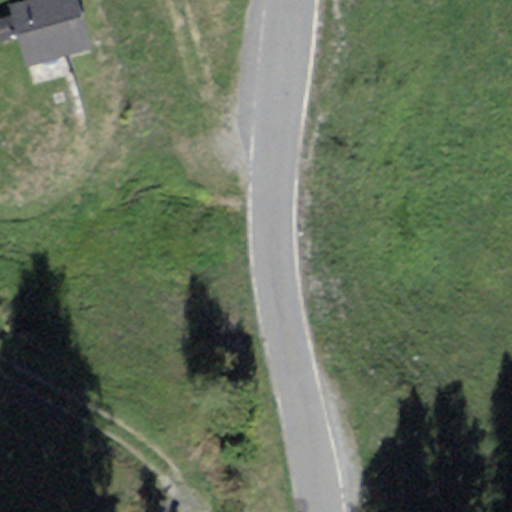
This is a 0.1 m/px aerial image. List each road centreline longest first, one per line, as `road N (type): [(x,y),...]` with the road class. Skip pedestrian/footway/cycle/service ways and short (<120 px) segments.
road 1 (unclassified): [(322,511),(322,462),(268,214),(284,0)]
road 2 (track): [(181,509),(155,457),(0,364)]
